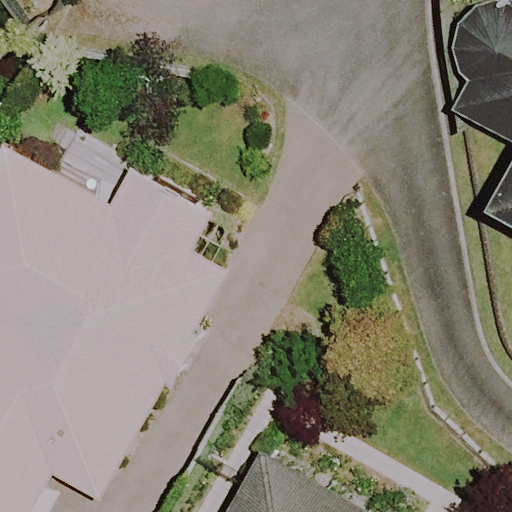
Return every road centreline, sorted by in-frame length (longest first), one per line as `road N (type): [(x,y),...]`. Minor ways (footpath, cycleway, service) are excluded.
road 1 (residential): [(396,65),(408,183),(447,323),(469,375),(511,416)]
road 2 (residential): [(396,65),(114,13)]
